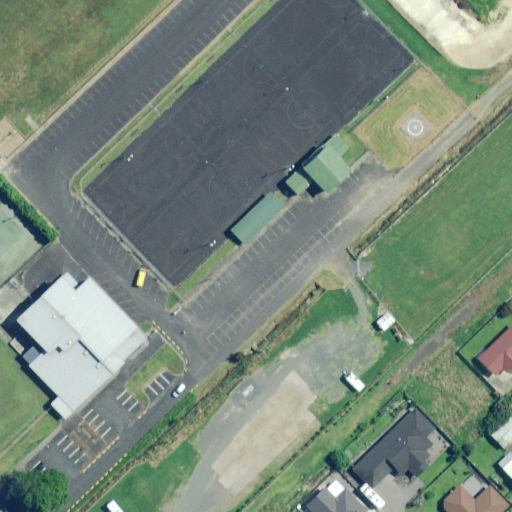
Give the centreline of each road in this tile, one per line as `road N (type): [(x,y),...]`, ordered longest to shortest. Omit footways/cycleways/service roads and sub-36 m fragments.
road 1 (unclassified): [(61,511),(398,182)]
road 2 (track): [(511,81),(398,182)]
